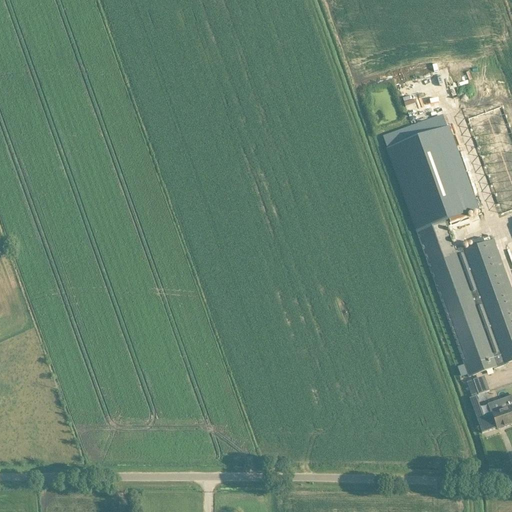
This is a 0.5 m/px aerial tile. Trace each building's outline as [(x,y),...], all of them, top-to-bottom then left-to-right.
[(511,151),(497,111),(463,123),(496,213),(511,207),(511,151)] [(449,127),(387,149),(469,378),(511,362),(511,291),(494,241),(459,253),(458,250),(455,251),(445,223),(479,211),(449,127)] [(472,398),(479,395),(473,380),(467,382),(472,398)] [(492,414),(495,421),(498,429),(498,430),(511,425),(511,406),(500,411),(500,410),(492,413),(492,414)] [(482,411),(475,414),(477,420),(482,435),(498,429),(495,421),(492,414),(484,417),(482,411)]
